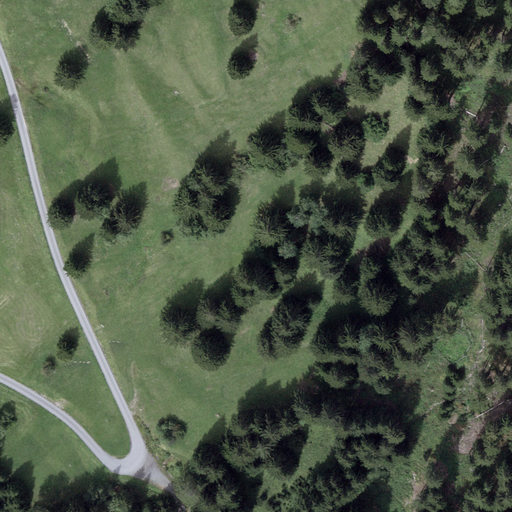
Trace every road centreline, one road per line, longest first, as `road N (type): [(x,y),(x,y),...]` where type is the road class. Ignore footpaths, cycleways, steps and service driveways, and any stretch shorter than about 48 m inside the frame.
road 1 (track): [(134,461),(132,424),(57,263),(0,56)]
road 2 (track): [(0,377),(75,426),(117,467),(134,461)]
